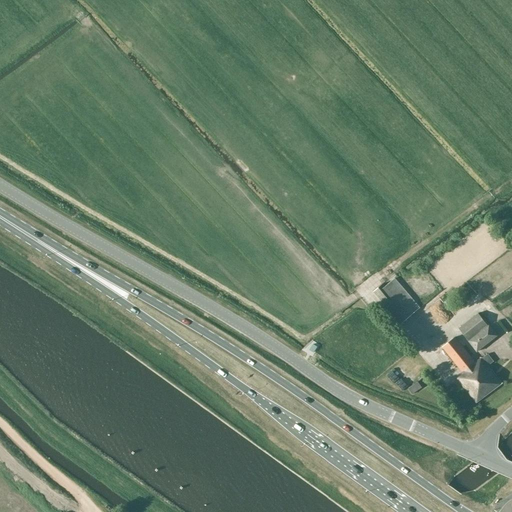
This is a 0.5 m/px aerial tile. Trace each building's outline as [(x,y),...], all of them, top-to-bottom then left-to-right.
[(383,284),(374,292),(380,298),(402,323),(420,308),(395,278),(385,286),(383,284)] [(451,295),(446,300),(454,308),(459,303),(451,295)] [(441,297),(431,305),(443,318),(453,310),(441,297)] [(477,352),(498,336),(489,325),(488,326),(478,313),(459,328),(477,352)] [(494,361),(488,353),(476,363),(456,337),(443,347),(464,374),(458,379),(477,403),(503,383),(489,365),(494,361)]
